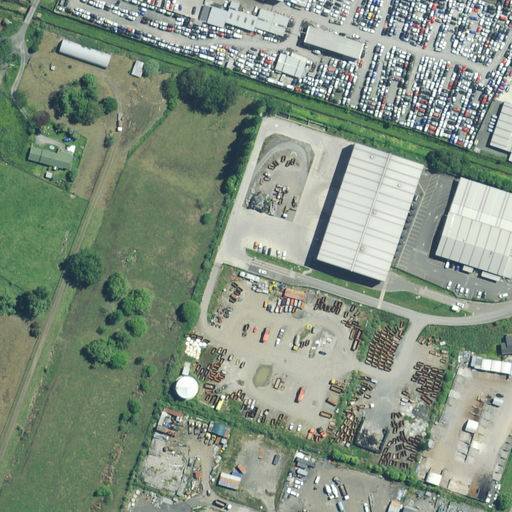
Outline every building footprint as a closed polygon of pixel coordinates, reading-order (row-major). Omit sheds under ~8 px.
[(382,4),(370,0),(364,0),(358,16),(374,23),(382,4)] [(212,7),(207,24),(223,29),(225,23),(253,33),(255,28),(283,37),(289,19),(261,10),(258,18),(237,11),(239,5),(231,2),(228,12),(212,7)] [(363,45),(309,28),(304,44),(358,61),(363,45)] [(113,55),(65,39),(61,52),(108,68),(113,55)] [(224,61),(207,54),(205,60),(222,66),(224,61)] [(306,63),(280,54),(275,70),(300,79),(306,63)] [(144,63),(134,60),(129,74),(139,77),(144,63)] [(490,144),(511,151),(511,135),(511,131),(511,103),(504,101),(490,144)] [(59,148),(58,151),(55,150),(54,153),(32,147),(29,160),(69,170),(75,146),(69,145),(67,150),(59,148)] [(480,184),(433,167),(425,191),(471,208),(480,184)] [(511,231),(449,211),(435,254),(511,278),(511,275),(511,231)] [(408,237),(402,252),(410,255),(416,240),(408,237)] [(451,321),(432,315),(429,325),(447,331),(451,321)] [(481,330),(455,322),(451,335),(477,343),(481,330)] [(500,343),(502,354),(511,352),(511,335),(506,336),(506,342),(500,343)] [(452,354),(441,350),(437,359),(449,363),(452,354)] [(511,363),(482,358),(480,369),(510,373),(511,363)] [(503,401),(494,398),(493,404),(501,407),(503,401)] [(386,433),(361,425),(355,444),(380,452),(386,433)] [(226,482),(217,479),(214,488),(222,491),(226,482)] [(185,495),(167,488),(165,492),(183,500),(185,495)] [(399,511),(402,505),(392,501),(387,511),(399,511)]
